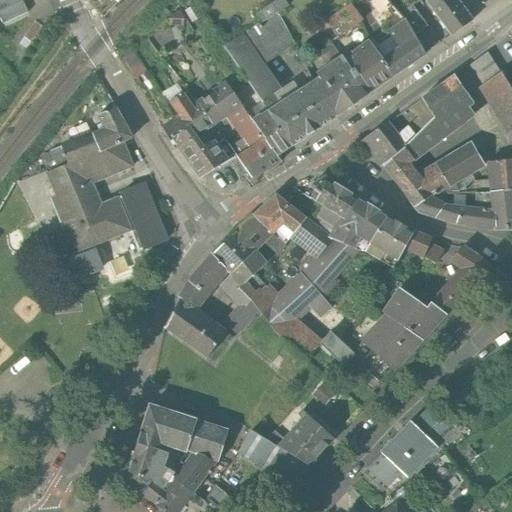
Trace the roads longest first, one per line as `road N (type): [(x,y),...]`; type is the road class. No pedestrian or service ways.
road 1 (residential): [(208,218),(40,499)]
road 2 (residential): [(282,501),(440,350),(511,293)]
road 3 (residential): [(69,0),(208,218)]
road 4 (residential): [(511,18),(328,139)]
road 5 (residential): [(328,139),(396,207),(434,227),(511,240)]
road 6 (residential): [(328,139),(208,218)]
road 7 (track): [(0,130),(79,22)]
